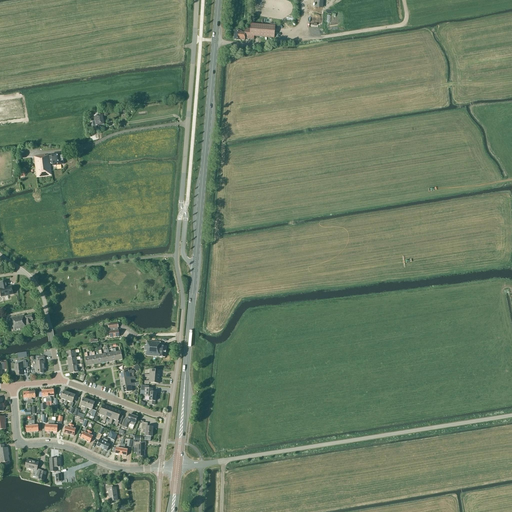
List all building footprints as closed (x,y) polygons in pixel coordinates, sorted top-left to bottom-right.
[(245,33),(241,32),(235,31),(234,40),(240,41),(241,41),(240,41),(240,40),(244,40),(244,39),(253,39),(254,36),(274,38),(275,26),(251,24),(250,29),(245,29),(245,33)] [(96,129),(96,126),(104,125),(102,115),(94,116),(95,122),(90,122),(91,130),(96,129)] [(52,163),(52,166),(63,165),(62,153),(51,154),(52,159),(50,159),(49,156),(45,156),(44,155),(34,157),(36,178),(52,176),(50,163),(52,163)] [(0,288),(0,293),(1,298),(13,295),(11,286),(8,287),(7,281),(0,282),(0,287),(0,288)] [(32,326),(31,321),(33,320),(32,316),(25,317),(24,315),(10,318),(11,322),(10,323),(11,328),(13,327),(14,331),(24,329),(27,329),(27,327),(32,326)] [(118,323),(108,324),(108,329),(110,329),(110,332),(109,332),(110,338),(119,337),(118,331),(118,328),(118,323)] [(145,356),(165,357),(166,347),(160,346),(160,342),(146,341),(146,345),(145,345),(144,351),(145,351),(145,356)] [(113,349),(113,352),(115,361),(122,360),(121,351),(116,352),(115,349),(113,349)] [(78,350),(66,352),(67,359),(76,358),(75,353),(79,352),(78,350)] [(108,362),(115,361),(113,352),(109,353),(108,350),(106,350),(106,354),(108,362)] [(101,351),(99,351),(99,355),(101,363),(108,362),(106,354),(102,355),(101,351)] [(94,352),(91,352),(92,356),(94,365),(101,363),(99,355),(94,356),(94,352)] [(84,353),(86,366),(94,365),(92,356),(87,357),(87,353),(84,353)] [(80,357),(76,358),(67,359),(69,367),(77,365),(76,360),(82,359),(82,357),(80,357)] [(43,373),(43,370),(45,370),(44,358),(37,358),(37,362),(37,366),(35,366),(35,372),(37,372),(38,374),(43,373)] [(23,375),(22,368),(26,367),(25,361),(21,362),(22,365),(15,366),(15,376),(23,375)] [(81,364),(77,365),(69,367),(70,374),(78,372),(77,367),(81,367),(81,364)] [(120,381),(130,379),(130,378),(129,374),(134,373),(133,371),(128,371),(128,373),(119,374),(120,381)] [(144,381),(143,384),(149,384),(149,386),(155,386),(156,384),(159,384),(159,377),(149,376),(149,378),(149,382),(144,381)] [(135,379),(135,377),(130,378),(130,379),(120,381),(121,387),(131,385),(131,384),(130,380),(135,379)] [(136,386),(136,383),(131,384),(131,385),(121,387),(122,393),(132,392),(131,386),(136,386)] [(155,402),(156,393),(152,393),(152,389),(145,389),(145,396),(149,397),(149,401),(149,405),(154,405),(155,402)] [(64,404),(66,405),(67,401),(66,401),(69,393),(63,391),(61,399),(65,400),(64,404)] [(72,403),(75,395),(69,393),(66,401),(67,401),(71,402),(69,406),(72,407),(73,403),(72,403)] [(87,409),(86,409),(89,400),(83,398),(80,407),(85,408),(83,412),(85,413),(87,409)] [(89,400),(86,409),(87,409),(90,410),(89,414),(91,414),(90,417),(94,418),(96,411),(92,410),(95,402),(89,400)] [(103,421),(105,422),(107,417),(105,417),(109,408),(103,405),(99,415),(104,417),(103,421)] [(111,419),(115,410),(109,408),(105,417),(107,417),(110,419),(109,423),(111,424),(113,420),(111,419)] [(120,415),(121,412),(115,410),(111,419),(113,420),(116,421),(115,426),(117,426),(118,424),(120,425),(123,416),(120,415)] [(135,423),(137,418),(129,415),(127,420),(127,421),(124,420),(122,426),(127,428),(129,424),(134,426),(135,423)] [(145,436),(152,437),(153,427),(147,427),(147,423),(142,423),(141,429),(146,429),(145,436)] [(80,439),(85,441),(90,432),(88,431),(86,434),(83,432),(80,439)] [(111,431),(108,437),(115,440),(118,433),(111,431)] [(103,440),(102,439),(101,441),(99,440),(96,446),(101,449),(106,438),(104,437),(103,440)] [(107,451),(110,445),(105,443),(106,441),(108,442),(109,440),(106,438),(101,449),(107,451)] [(140,443),(135,443),(135,449),(137,449),(137,456),(144,456),(144,450),(145,450),(145,446),(146,446),(146,442),(140,442),(140,443)] [(0,460),(0,463),(8,462),(7,455),(8,455),(7,448),(4,448),(3,445),(0,445),(0,460)] [(56,472),(55,472),(54,467),(60,467),(60,459),(54,459),(54,458),(49,459),(50,472),(56,472)] [(32,476),(39,478),(41,470),(37,469),(38,463),(27,460),(25,468),(34,470),(32,476)] [(108,489),(110,502),(117,501),(116,488),(113,488),(112,485),(105,486),(106,489),(108,489)]
